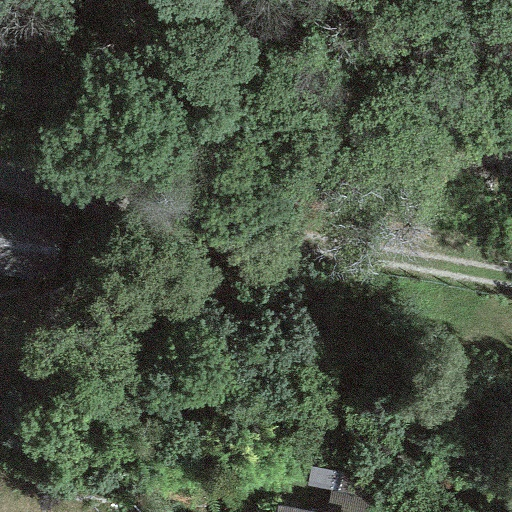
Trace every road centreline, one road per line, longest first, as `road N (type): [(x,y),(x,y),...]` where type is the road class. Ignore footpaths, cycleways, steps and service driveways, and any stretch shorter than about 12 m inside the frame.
road 1 (track): [(120,211),(511,277)]
road 2 (unclassified): [(0,180),(120,211)]
